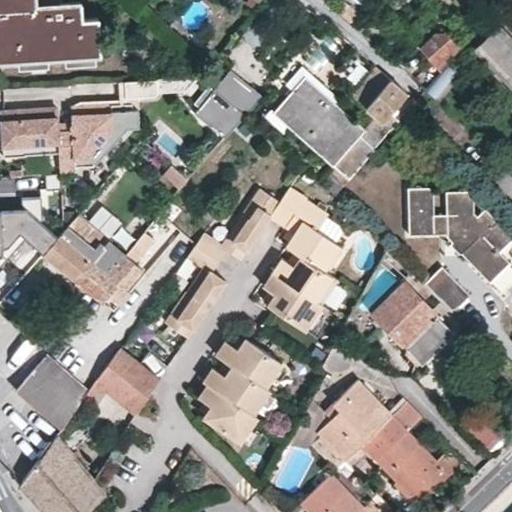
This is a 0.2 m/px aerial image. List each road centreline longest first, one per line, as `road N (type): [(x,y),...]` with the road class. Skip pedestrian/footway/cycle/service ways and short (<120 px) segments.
road 1 (residential): [(263,245),(165,396),(172,422)]
road 2 (residential): [(316,0),(416,95)]
road 3 (residential): [(265,511),(172,422)]
